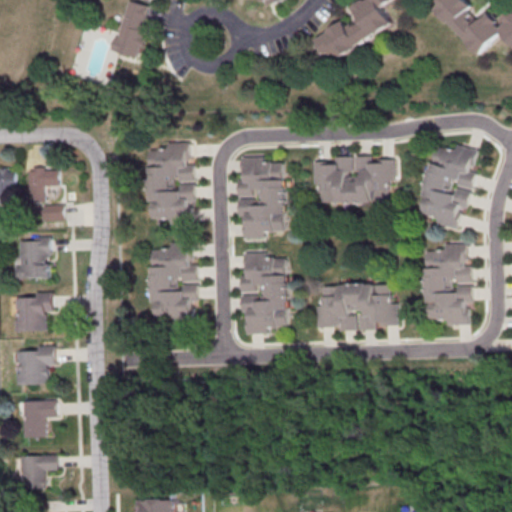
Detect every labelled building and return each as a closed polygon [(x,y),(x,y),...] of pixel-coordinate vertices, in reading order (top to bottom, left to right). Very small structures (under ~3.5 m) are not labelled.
[(128,0),(115,51),(139,57),(152,5),(131,0),(128,0)] [(400,0),(385,10),(395,25),(341,61),(335,52),(326,57),(317,43),(346,24),(347,26),(358,19),(352,10),(364,3),(365,5),(372,0),(400,0)] [(511,44),(504,36),(481,58),(468,45),(469,44),(450,24),(448,26),(436,13),(442,8),(435,0),(465,0),(474,9),(469,14),(477,21),(487,11),(500,24),(498,27),(502,30),(507,25),(506,23),(511,17),(511,44)] [(192,145),(171,146),(172,152),(152,152),(154,220),(172,220),(172,227),(195,226),(195,209),(191,209),(190,204),(198,203),(197,186),(182,187),(182,184),(198,183),(197,166),(192,166),(192,145)] [(479,153),(459,148),(458,154),(439,149),(422,215),(440,220),(438,227),(461,232),(465,215),(461,214),(462,209),(469,211),(473,194),(459,191),(460,188),(474,192),(479,175),(474,174),(479,153)] [(317,164),(317,184),(323,184),(323,204),(391,202),(391,183),(398,183),(397,160),(380,161),(380,165),(375,165),(375,158),(338,158),(338,163),(317,164)] [(245,160),(266,160),(266,165),(285,165),(287,233),(269,233),(269,240),(246,241),(246,224),(250,223),(250,218),(242,218),(242,201),(257,201),(257,209),(262,209),(261,193),(257,193),(257,198),(241,199),(241,181),(246,181),(245,160)] [(0,167),(0,196),(18,197),(18,168),(0,167)] [(31,167),(31,200),(49,200),(49,186),(61,186),(61,167),(31,167)] [(67,220),(67,204),(43,204),(43,220),(67,220)] [(53,237),(20,237),(20,278),(53,277),(53,237)] [(195,246),(174,247),(174,252),(155,253),(157,321),(175,320),(175,328),(198,327),(197,310),(193,310),(193,304),(201,304),(200,287),(185,287),(185,285),(200,284),(200,267),(195,267),(195,246)] [(469,247),(449,247),(449,253),(429,253),(431,321),(450,321),(450,328),(472,327),(472,310),(468,310),(468,305),(475,305),(475,288),(460,288),(460,285),(475,285),(474,268),(470,268),(469,247)] [(248,257),(269,257),(269,262),(288,262),(290,330),(272,330),(272,337),(249,338),(249,321),(253,320),(253,315),(245,315),(245,298),(260,298),(260,306),(265,306),(264,290),(260,290),(260,295),(244,296),(244,278),(249,278),(248,257)] [(321,330),(320,309),(326,309),(325,290),(393,287),(394,306),(401,306),(402,328),(385,329),(384,325),(379,325),(379,332),(362,333),(362,318),(370,318),(370,313),(354,314),(354,318),(359,318),(360,334),(342,334),(342,329),(321,330)] [(38,294),(55,294),(56,313),(49,313),(50,332),(17,333),(17,322),(20,322),(20,300),(39,299),(38,294)] [(26,350),(58,349),(58,366),(48,366),(49,384),(27,385),(26,350)] [(27,404),(58,403),(59,419),(49,420),(50,438),(28,439),(27,404)] [(25,458),(62,457),(62,472),(47,472),(48,493),(26,493),(25,458)]
